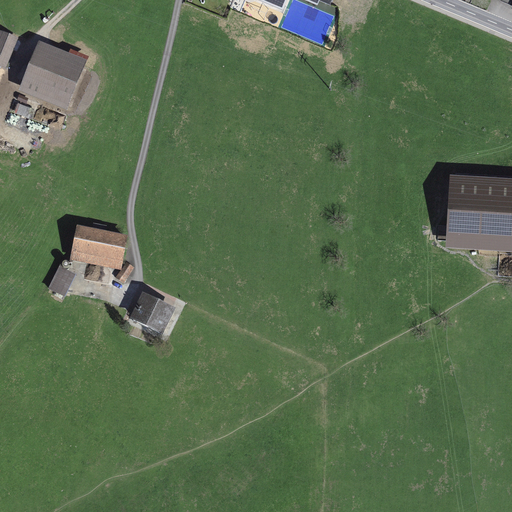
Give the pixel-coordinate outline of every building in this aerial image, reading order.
[(263,0),(262,6),(282,10),(280,18),(318,27),(323,0),(263,0)] [(509,8),(511,0),(502,0),(501,5),(509,8)] [(84,65),(36,45),(15,94),(64,114),(84,65)] [(0,49),(0,74),(3,75),(11,54),(0,49)] [(511,182),(453,179),(449,242),(511,245),(511,182)] [(126,239),(74,232),(69,267),(121,274),(126,239)] [(60,270),(48,294),(64,302),(76,278),(60,270)] [(174,315),(156,307),(143,335),(161,343),(174,315)]
